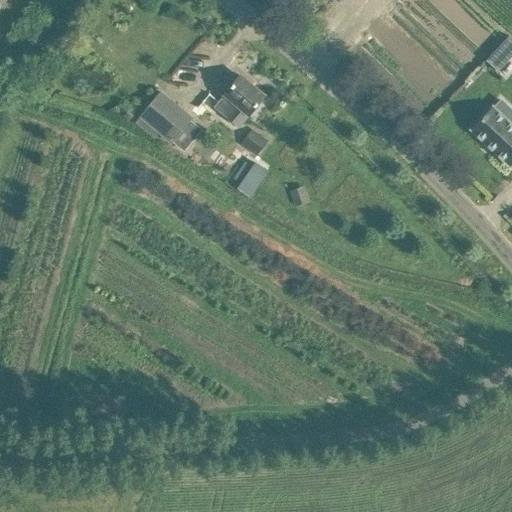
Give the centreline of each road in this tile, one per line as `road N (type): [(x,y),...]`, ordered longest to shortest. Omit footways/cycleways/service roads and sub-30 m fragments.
road 1 (unclassified): [(0,451),(345,432),(406,414),(511,348)]
road 2 (unclassified): [(511,282),(431,187),(215,0)]
